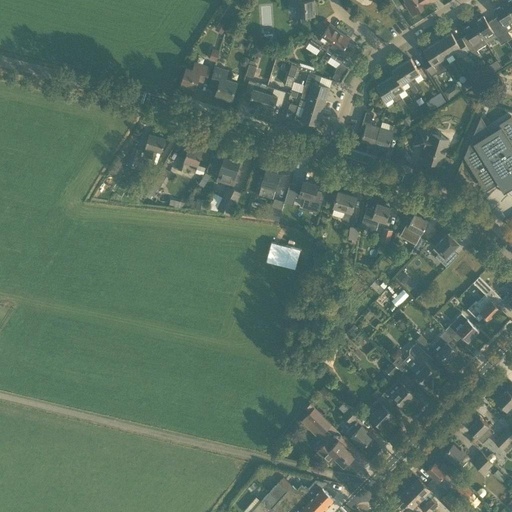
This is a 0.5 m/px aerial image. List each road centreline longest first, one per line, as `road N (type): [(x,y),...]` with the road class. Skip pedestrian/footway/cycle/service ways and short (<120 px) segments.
road 1 (residential): [(511,256),(445,198),(327,157)]
road 2 (residential): [(327,157),(125,94)]
road 3 (tertiary): [(363,490),(511,342)]
road 4 (unclassified): [(125,94),(0,60)]
road 5 (residential): [(327,157),(353,84),(381,52)]
